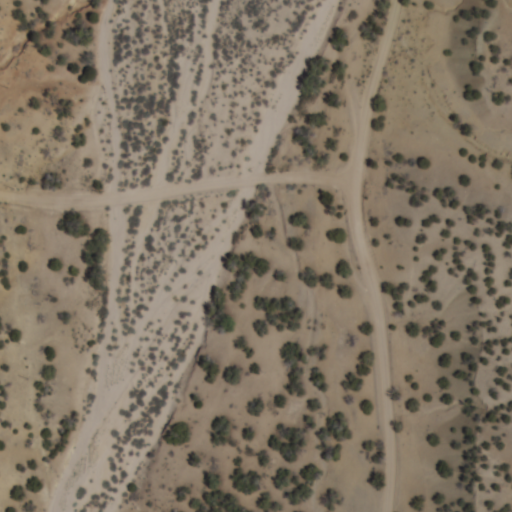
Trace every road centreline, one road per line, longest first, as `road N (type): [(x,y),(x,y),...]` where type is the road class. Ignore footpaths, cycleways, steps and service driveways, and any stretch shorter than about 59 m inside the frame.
road 1 (residential): [(392,511),(389,350),(358,171),(399,0)]
road 2 (residential): [(358,171),(263,169),(95,190),(0,183)]
